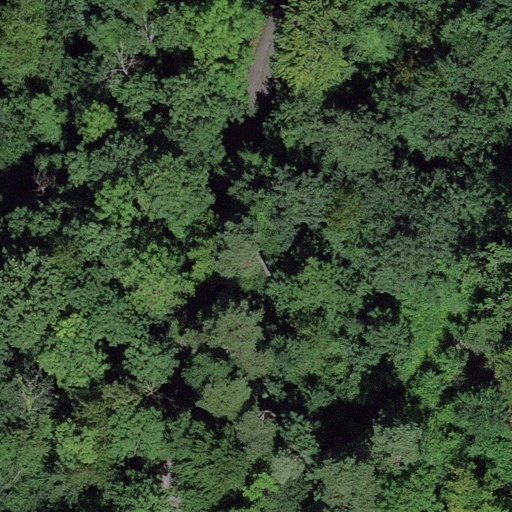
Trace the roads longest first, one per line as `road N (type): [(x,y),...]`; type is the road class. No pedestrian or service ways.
road 1 (track): [(272,0),(243,56),(180,289),(167,471),(173,511)]
road 2 (track): [(306,511),(475,290),(511,258)]
